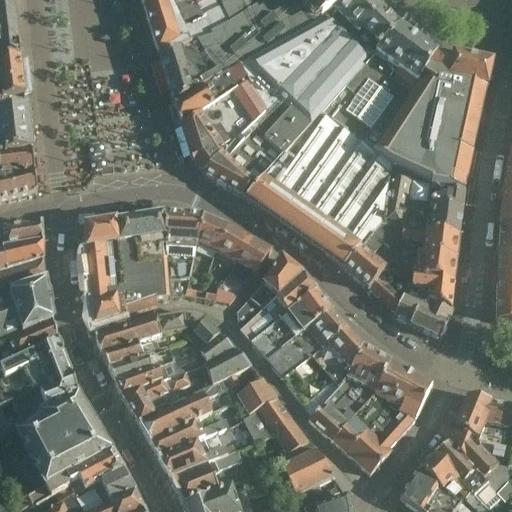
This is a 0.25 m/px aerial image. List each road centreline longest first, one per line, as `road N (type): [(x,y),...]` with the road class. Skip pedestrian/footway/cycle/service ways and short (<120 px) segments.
road 1 (residential): [(375,509),(221,322)]
road 2 (residential): [(282,249),(240,220),(174,194),(60,211)]
road 3 (residential): [(457,380),(377,338),(282,249)]
road 4 (residential): [(60,211),(31,0)]
road 5 (residential): [(75,343),(161,511)]
road 6 (residential): [(221,322),(180,308),(75,343)]
road 7 (residential): [(375,509),(457,380)]
road 8 (residential): [(60,211),(75,343)]
